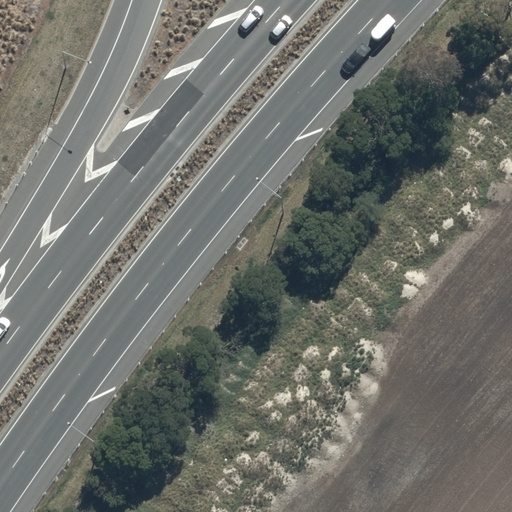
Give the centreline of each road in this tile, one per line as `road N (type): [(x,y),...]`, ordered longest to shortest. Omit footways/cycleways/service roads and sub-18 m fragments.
road 1 (trunk): [(389,0),(238,171),(0,487)]
road 2 (trunk): [(0,353),(84,238),(287,0)]
road 3 (trunk): [(0,271),(104,101),(148,0)]
